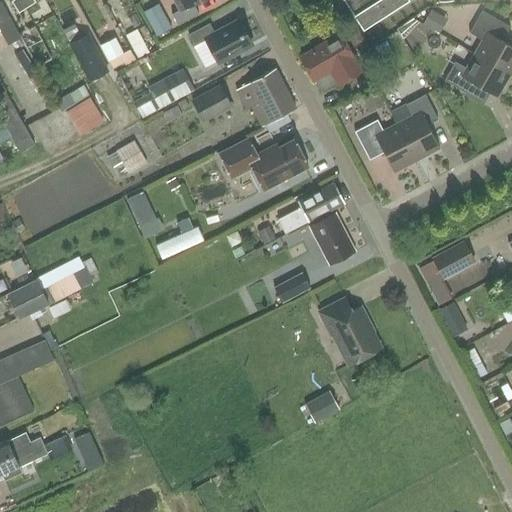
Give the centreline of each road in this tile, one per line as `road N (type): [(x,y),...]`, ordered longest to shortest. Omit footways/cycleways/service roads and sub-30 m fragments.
road 1 (residential): [(511,483),(378,229)]
road 2 (residential): [(378,229),(255,0)]
road 3 (residential): [(378,229),(511,155)]
